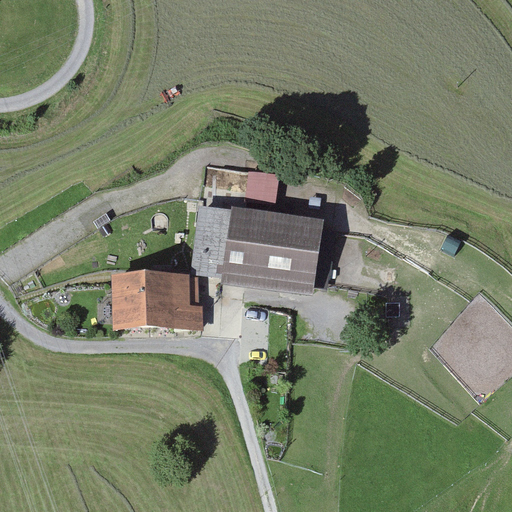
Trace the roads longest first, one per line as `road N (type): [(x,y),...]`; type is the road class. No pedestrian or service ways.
road 1 (track): [(0,308),(35,337),(65,347),(197,350),(225,365),(270,511)]
road 2 (track): [(81,0),(81,48),(69,72),(28,102),(0,104)]
